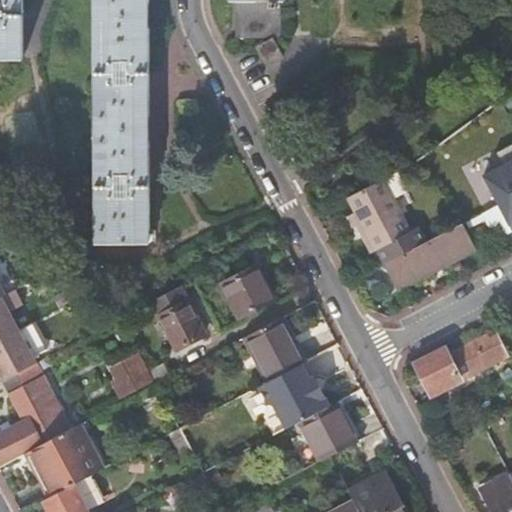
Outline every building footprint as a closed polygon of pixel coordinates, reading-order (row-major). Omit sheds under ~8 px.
[(0,0),(0,58),(22,58),(21,0),(0,0)] [(94,0),(94,229),(99,229),(99,242),(143,242),(143,229),(148,229),(148,0),(94,0)] [(234,0),(234,36),(278,36),(278,0),(234,0)] [(270,38),(256,46),(265,64),(280,56),(270,38)] [(445,161),(435,148),(417,160),(428,174),(445,161)] [(407,191),(396,171),(383,178),(393,198),(407,191)] [(383,178),(346,198),(354,213),(360,224),(375,251),(378,249),(385,263),(386,263),(425,242),(418,228),(411,232),(393,198),(383,178)] [(497,204),(482,212),(496,239),(511,231),(497,204)] [(360,224),(354,213),(347,217),(352,228),(360,224)] [(425,242),(386,263),(400,290),(475,250),(461,223),(425,242)] [(260,265),(226,282),(244,315),(278,297),(260,265)] [(0,297),(0,296),(0,340),(18,331),(0,297)] [(191,300),(164,315),(182,348),(209,334),(191,300)] [(280,318),(246,336),(270,381),(278,376),(305,362),(298,348),(296,349),(280,318)] [(0,375),(2,380),(4,379),(36,362),(18,331),(0,340),(0,375)] [(444,346),(415,361),(432,395),(461,380),(454,368),(465,362),(472,374),(506,356),(495,333),(449,356),(444,346)] [(132,356),(114,365),(128,393),(146,383),(132,356)] [(270,381),(258,387),(266,403),(273,405),(285,429),(299,421),(301,420),(335,402),(323,382),(319,384),(315,376),(307,361),(305,362),(278,376),(270,381)] [(36,362),(4,379),(24,419),(0,432),(0,466),(26,453),(31,450),(72,428),(36,362)] [(301,420),(299,421),(321,460),(330,456),(357,442),(335,402),(301,420)] [(72,428),(31,450),(44,474),(39,477),(50,497),(74,485),(96,473),(82,445),(88,441),(79,424),(72,428)] [(188,446),(179,428),(170,433),(179,451),(188,446)] [(96,473),(103,469),(88,441),(82,445),(96,473)] [(31,450),(26,453),(39,477),(44,474),(31,450)] [(215,496),(203,473),(198,475),(205,489),(202,491),(207,500),(215,496)] [(205,489),(198,475),(184,482),(191,496),(202,491),(205,489)] [(405,511),(387,475),(349,495),(351,499),(352,499),(353,500),(359,511),(405,511)] [(489,511),(511,511),(511,481),(510,476),(482,491),(491,510),(489,511)] [(282,494),(276,484),(259,493),(264,503),(282,494)] [(87,511),(74,485),(50,497),(43,501),(49,511),(87,511)] [(331,511),(359,511),(353,500),(331,511)]
